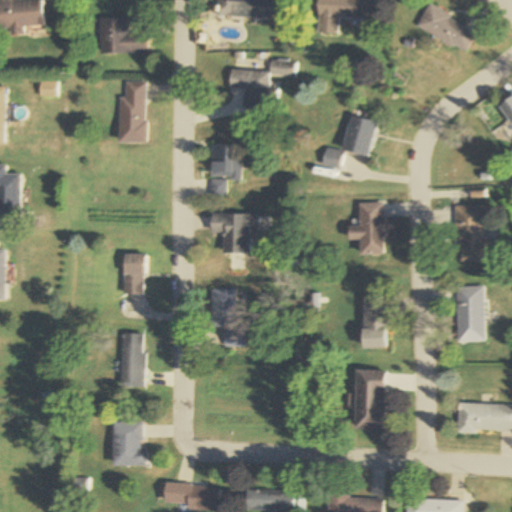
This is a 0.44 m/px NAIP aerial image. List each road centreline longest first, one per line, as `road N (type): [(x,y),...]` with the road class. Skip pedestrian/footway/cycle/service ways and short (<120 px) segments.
road 1 (residential): [(511,467),(206,454),(184,435),(179,0)]
road 2 (residential): [(427,462),(416,161),(432,121),(511,55)]
